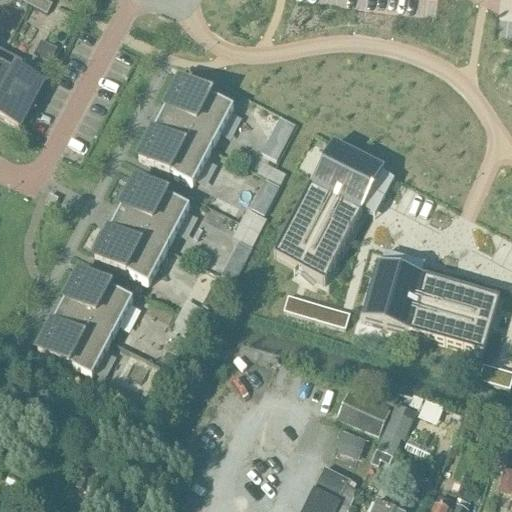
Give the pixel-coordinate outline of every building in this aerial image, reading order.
[(52,7),(38,0),(33,0),(29,8),(47,17),(52,7)] [(0,62),(10,44),(0,38),(0,62)] [(19,131),(42,88),(17,75),(28,54),(10,44),(0,62),(0,121),(13,129),(19,131)] [(194,189),(234,111),(215,101),(216,99),(181,81),(165,112),(167,113),(157,132),(155,131),(139,162),(173,180),(174,178),(194,189)] [(331,147),(271,260),(322,287),(382,174),(331,147)] [(150,288),(190,211),(171,200),(172,199),(137,181),(121,211),(123,213),(113,232),(111,231),(95,262),(129,280),(130,278),(150,288)] [(54,211),(58,202),(49,198),(44,206),(54,211)] [(377,270),(361,324),(484,360),(490,337),(496,317),(499,305),(422,283),(381,271),(377,270)] [(52,327),(38,355),(73,373),(74,372),(77,374),(77,375),(92,383),(93,381),(95,377),(113,344),(133,305),(117,297),(117,298),(113,296),(114,295),(95,285),(79,277),(65,304),(59,316),(58,318),(53,327),(52,327)] [(288,301),(283,317),(345,335),(350,319),(288,301)] [(511,378),(483,370),(479,386),(510,395),(511,386),(511,378)] [(396,410),(378,450),(385,453),(383,457),(392,461),(400,443),(401,443),(405,445),(416,418),(396,410)] [(314,494),(304,511),(349,511),(357,496),(348,492),(351,486),(346,483),(337,479),(325,473),(314,494)] [(434,511),(452,511),(454,508),(439,501),(434,511)]
